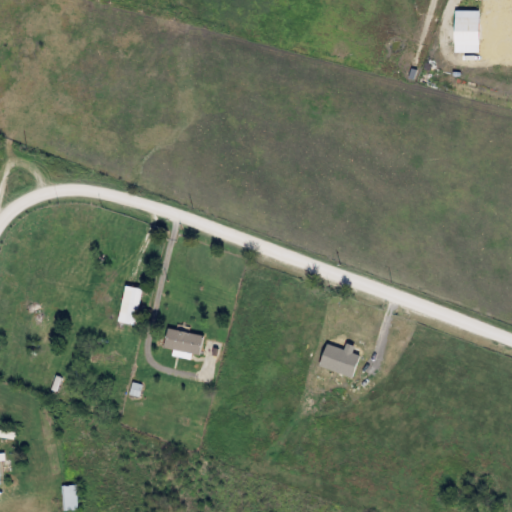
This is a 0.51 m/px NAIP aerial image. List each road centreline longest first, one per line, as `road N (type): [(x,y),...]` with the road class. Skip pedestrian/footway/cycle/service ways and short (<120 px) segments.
road 1 (residential): [(0,226),(40,198),(121,197),(511,340)]
road 2 (residential): [(195,376),(157,367),(146,355),(177,218)]
